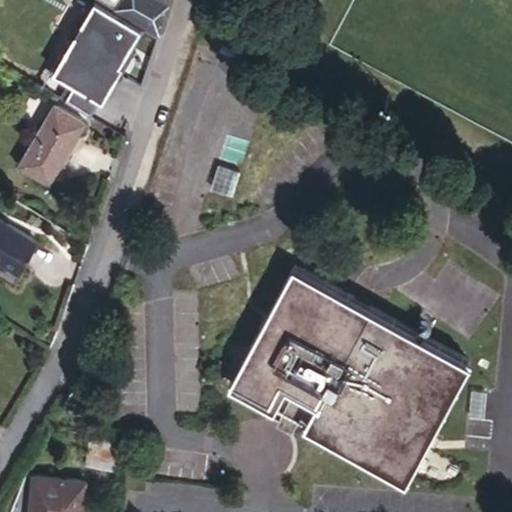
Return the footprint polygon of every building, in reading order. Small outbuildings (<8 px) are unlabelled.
[(104,0),(157,37),(159,30),(121,4),(122,1),(120,0),(163,0),(167,3),(167,0),(104,0)] [(121,4),(159,30),(167,3),(163,0),(120,0),(122,1),(121,4)] [(136,38),(104,17),(63,81),(95,103),(136,38)] [(242,63),(246,51),(223,43),(219,56),(242,63)] [(77,132),(48,112),(10,171),(41,190),(77,132)] [(35,238),(0,214),(0,257),(16,268),(35,238)] [(478,359),(299,274),(240,398),(285,419),(295,396),(306,401),(301,413),(316,420),(322,409),(330,413),(320,434),(420,483),(478,359)] [(86,387),(67,379),(60,398),(78,406),(86,387)] [(84,511),(87,475),(29,472),(26,511),(84,511)]
